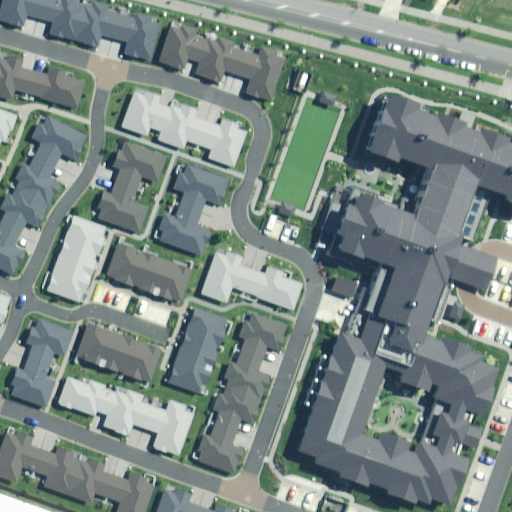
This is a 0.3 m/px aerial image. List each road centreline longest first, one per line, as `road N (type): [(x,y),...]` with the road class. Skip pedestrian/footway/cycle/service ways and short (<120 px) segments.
road 1 (residential): [(242,494),(315,285),(304,261),(243,224),(243,197),(263,138),(253,112),(164,78),(108,67)]
road 2 (tertiary): [(511,64),(254,0)]
road 3 (residential): [(0,405),(242,494)]
road 4 (residential): [(108,67),(92,164),(59,211),(21,294)]
road 5 (residential): [(169,336),(106,314),(65,315),(21,294)]
